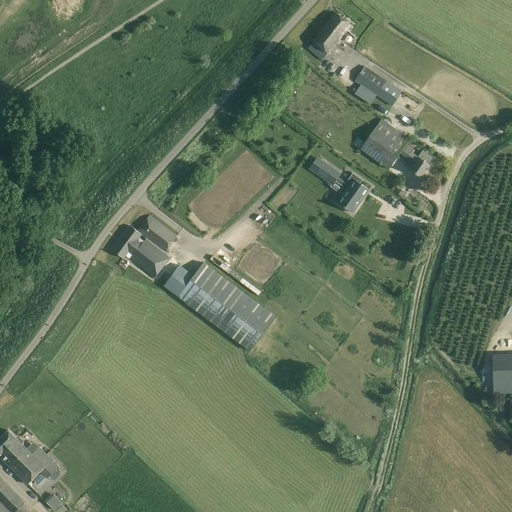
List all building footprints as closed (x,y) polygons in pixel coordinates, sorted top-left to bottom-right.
[(351,25),(336,13),(308,48),(322,60),(351,25)] [(402,92),(365,67),(355,81),(392,106),(402,92)] [(365,143),(361,149),(367,154),(371,148),(384,158),(392,163),(400,153),(415,163),(418,158),(418,157),(412,153),(414,150),(406,144),(410,140),(401,134),(381,119),(365,143)] [(415,163),(410,170),(421,178),(430,166),(428,164),(433,158),(423,151),(418,157),(418,158),(415,163)] [(344,194),(338,203),(352,213),(368,191),(360,184),(362,180),(353,173),(346,183),(337,177),(340,174),(318,158),(310,169),(332,184),(335,181),(343,187),(340,191),(344,194)] [(150,216),(138,231),(145,237),(129,259),(155,278),(170,257),(164,253),(176,237),(150,216)] [(145,237),(138,231),(131,226),(113,251),(121,257),(123,258),(125,256),(129,259),(145,237)] [(276,317),(204,263),(178,297),(250,351),(276,317)] [(181,271),(178,281),(175,280),(175,281),(173,281),(170,292),(178,294),(180,288),(183,289),(188,273),(181,271)] [(511,347),(503,348),(503,354),(494,354),(495,394),(511,393),(511,347)] [(17,438),(9,430),(0,439),(0,456),(28,485),(41,471),(48,478),(58,468),(46,455),(38,448),(32,454),(16,439),(17,438)] [(0,478),(0,511),(28,511),(31,510),(25,503),(0,478)] [(54,495),(46,502),(54,511),(62,503),(54,495)]
